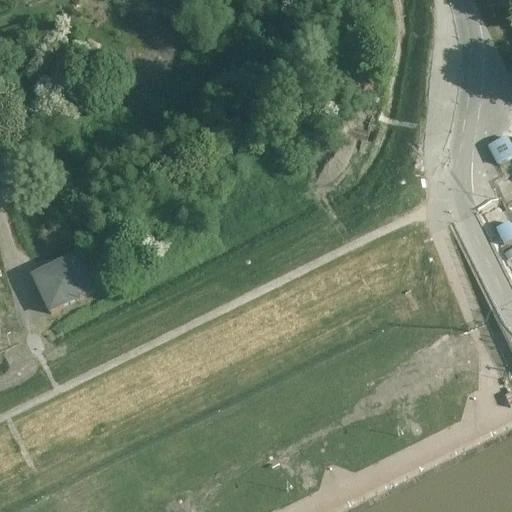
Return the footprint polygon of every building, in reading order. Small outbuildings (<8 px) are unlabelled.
[(511,3),(511,0),(482,0),(489,14),(511,3)] [(511,152),(508,144),(489,153),(498,172),(511,164),(511,152)] [(511,235),(510,231),(497,237),(503,251),(511,247),(511,235)] [(99,295),(79,259),(37,282),(56,318),(99,295)] [(58,503),(104,480),(99,469),(109,464),(104,452),(46,480),(58,503)]
